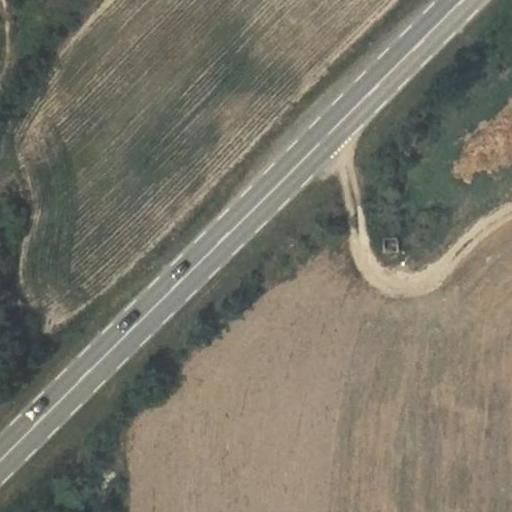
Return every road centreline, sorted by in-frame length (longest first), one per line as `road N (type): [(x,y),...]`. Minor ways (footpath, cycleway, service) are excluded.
road 1 (primary): [(0,461),(462,0)]
road 2 (track): [(331,130),(357,227),(382,269),(398,272),(425,259),(474,217),(511,206)]
